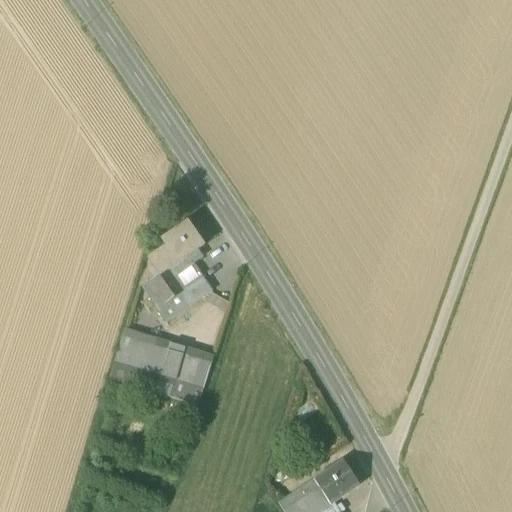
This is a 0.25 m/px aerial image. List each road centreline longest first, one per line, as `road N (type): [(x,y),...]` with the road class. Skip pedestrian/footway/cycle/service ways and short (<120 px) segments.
road 1 (tertiary): [(403,511),(266,272),(84,0)]
road 2 (track): [(511,123),(384,474)]
